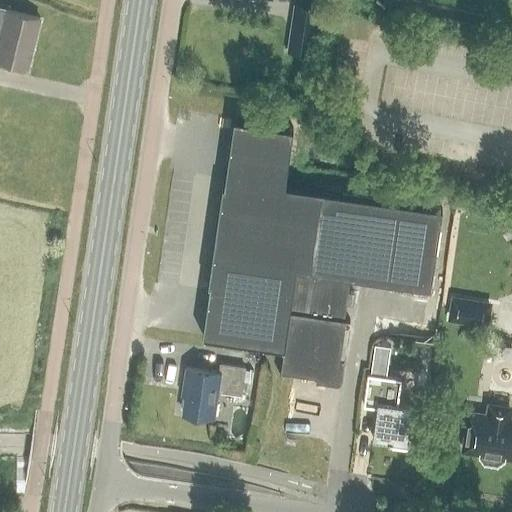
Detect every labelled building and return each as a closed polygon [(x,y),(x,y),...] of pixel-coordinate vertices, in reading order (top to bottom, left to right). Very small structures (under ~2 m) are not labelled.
[(0,36),(0,58),(28,66),(40,18),(7,10),(0,36)] [(287,52),(311,55),(314,31),(291,27),(287,52)] [(339,367),(347,319),(345,319),(352,275),(431,287),(443,208),(324,190),(286,184),(294,128),(235,119),(203,336),(285,348),(281,375),(282,375),(283,371),(325,377),(327,365),(339,367)] [(451,293),(448,318),(486,324),(490,298),(451,293)] [(391,346),(375,344),(372,366),(382,367),(388,368),(391,346)] [(241,394),(245,367),(220,364),(219,372),(187,367),(184,384),(188,384),(184,413),(214,417),(217,391),(241,394)] [(368,373),(363,405),(377,407),(373,438),(388,440),(388,442),(391,442),(390,445),(408,448),(414,406),(398,404),(401,378),(368,373)] [(489,415),(471,413),(465,448),(511,455),(511,419),(508,419),(510,408),(491,405),(489,415)]
